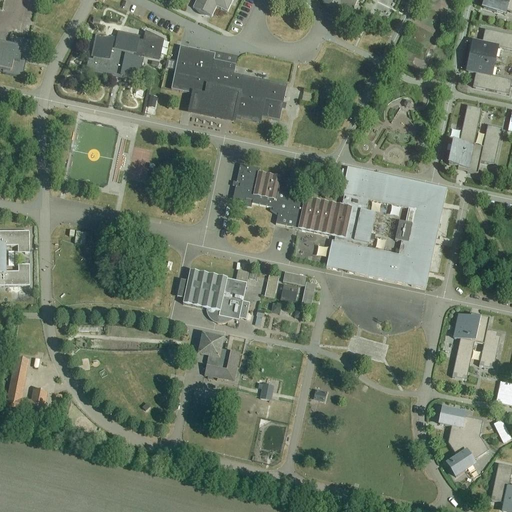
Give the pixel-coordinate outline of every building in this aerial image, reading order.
[(202,15),(209,0),(197,0),(198,0),(193,10),(202,15)] [(209,0),(202,15),(212,19),(217,9),(228,14),(234,0),(209,0)] [(325,0),(323,6),(339,13),(342,7),(353,13),(359,0),(325,0)] [(511,14),(511,0),(485,0),(483,9),(504,16),(505,12),(511,14)] [(42,35),(48,11),(40,9),(34,33),(42,35)] [(474,44),(471,59),(493,63),(496,49),(511,52),(511,37),(485,32),(482,45),(474,44)] [(143,61),(140,60),(141,57),(159,60),(163,42),(146,33),(144,43),(139,42),(140,40),(118,35),(117,44),(114,43),(114,42),(97,38),(93,60),(94,60),(94,63),(90,62),(87,73),(115,79),(116,77),(122,78),(122,79),(139,83),(143,61)] [(0,72),(4,73),(4,74),(4,75),(24,79),(26,66),(27,62),(21,61),(23,51),(0,46),(0,72)] [(282,112),(287,87),(269,83),(234,76),(236,67),(214,63),(216,55),(181,48),(172,92),(197,98),(196,105),(234,119),(234,120),(261,125),(262,119),(279,122),(282,112)] [(493,63),(471,59),(468,74),(475,75),(472,89),(509,97),(511,82),(490,78),(493,63)] [(315,95),(304,93),(302,103),(312,105),(315,95)] [(447,168),(467,172),(472,148),(480,112),(465,109),(458,147),(452,146),(447,168)] [(493,167),(500,131),(486,128),(482,150),(472,148),(467,172),(466,175),(477,177),(479,165),(493,167)] [(240,168),(233,203),(246,206),(245,209),(251,210),(252,207),(274,212),(278,215),(275,227),(335,240),(334,243),(332,243),(326,270),(426,291),(447,191),(348,170),(342,197),(344,198),(342,209),(292,198),(287,194),(290,182),(259,176),(260,172),(240,168)] [(0,260),(5,261),(5,248),(25,248),(25,255),(29,255),(29,233),(0,233),(0,260)] [(70,240),(70,252),(86,252),(86,240),(70,240)] [(5,261),(0,260),(0,287),(30,288),(29,267),(18,267),(18,274),(5,274),(5,261)] [(247,283),(248,274),(238,272),(236,281),(247,283)] [(233,323),(234,322),(239,323),(240,321),(246,322),(250,305),(243,304),(247,286),(190,274),(183,306),(207,311),(207,312),(207,314),(208,316),(208,317),(208,318),(209,319),(210,320),(211,322),(212,323),(213,323),(215,325),(216,325),(217,326),(219,326),(220,326),(222,327),(223,327),(224,326),(227,326),(229,325),(230,325),(232,323),(233,323)] [(283,283),(304,288),(306,279),(285,274),(283,283)] [(279,279),(269,276),(264,298),(274,300),(279,279)] [(306,284),(301,306),(310,308),(315,286),(306,284)] [(294,306),(298,290),(283,288),(280,303),(294,306)] [(274,304),(272,313),(280,314),(282,306),(274,304)] [(296,309),(294,317),(304,319),(306,311),(296,309)] [(493,371),(501,335),(487,332),(490,320),(479,318),(478,323),(474,345),(484,347),(479,368),(493,371)] [(466,383),(474,345),(478,323),(459,319),(454,341),(460,342),(452,380),(466,383)] [(207,379),(234,384),(240,356),(221,352),(223,343),(207,340),(204,356),(211,357),(207,379)] [(25,361),(15,359),(5,412),(43,419),(48,394),(37,392),(34,407),(17,403),(25,361)] [(274,387),(263,385),(260,400),(271,403),(274,387)] [(511,404),(511,387),(501,385),(497,404),(511,407),(511,404)] [(325,402),(326,392),(316,391),(314,401),(325,402)] [(448,445),(480,439),(483,423),(464,419),(465,416),(443,411),(440,426),(452,429),(448,445)] [(499,436),(506,432),(502,423),(495,427),(499,436)] [(511,441),(506,432),(499,436),(504,445),(511,441)] [(489,453),(480,439),(448,445),(457,459),(447,466),(456,479),(475,467),(473,464),(489,453)] [(511,511),(511,492),(509,491),(511,474),(511,469),(499,467),(491,503),(505,506),(503,511),(511,511)]
